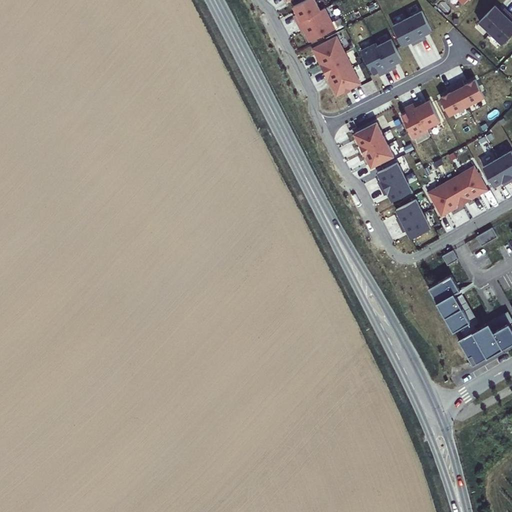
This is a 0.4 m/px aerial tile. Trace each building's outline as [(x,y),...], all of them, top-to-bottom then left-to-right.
[(297,22),(321,11),(315,0),(305,0),(294,6),(298,14),(294,16),(297,22)] [(491,33),(510,13),(504,8),(501,11),(495,5),(479,22),(491,33)] [(321,11),(297,22),(301,29),(303,28),(310,42),(336,29),(325,8),(321,11)] [(422,11),(408,18),(420,42),(426,38),(425,35),(432,31),(422,11)] [(511,15),(510,13),(491,33),(502,44),(511,34),(511,15)] [(420,42),(408,18),(393,26),(403,45),(411,41),(413,45),(420,42)] [(313,49),(321,64),(345,52),(337,36),(313,49)] [(391,39),(377,46),(390,70),(397,67),(395,63),(402,60),(391,39)] [(362,50),(374,74),(381,70),(383,74),(390,70),(377,46),(376,43),(362,50)] [(321,64),(328,80),(353,68),(345,52),(321,64)] [(328,80),(336,96),(361,83),(353,68),(328,80)] [(456,84),(468,108),(482,100),(472,81),(465,84),(463,81),(456,84)] [(443,95),(453,115),(468,108),(456,84),(449,88),(451,91),(443,95)] [(421,100),(414,103),(426,128),(441,120),(430,100),(423,103),(421,100)] [(426,128),(414,103),(407,107),(409,110),(402,114),(413,138),(428,131),(426,128)] [(359,145),(383,133),(377,122),(353,134),(359,145)] [(383,133),(359,145),(364,156),(388,144),(383,133)] [(388,144),(364,156),(370,168),(394,155),(388,144)] [(497,159),(510,182),(511,180),(511,152),(511,151),(497,159)] [(510,182),(497,159),(483,167),(494,186),(501,182),(504,186),(510,182)] [(381,188),(405,176),(398,162),(378,172),(382,180),(378,181),(381,188)] [(458,175),(472,198),(487,190),(474,166),(458,175)] [(444,183),(457,207),(472,198),(458,175),(444,183)] [(381,188),(385,195),(388,193),(392,201),(412,191),(405,176),(381,188)] [(457,207),(444,183),(428,192),(442,216),(457,207)] [(397,218),(400,225),(423,213),(416,199),(396,209),(400,216),(397,218)] [(423,213),(400,225),(403,232),(407,230),(411,238),(431,228),(423,213)] [(498,236),(492,227),(476,236),(482,245),(498,236)] [(458,259),(453,249),(442,256),(448,265),(458,259)] [(451,274),(429,287),(453,331),(468,322),(470,326),(479,321),(451,274)] [(511,317),(508,310),(458,339),(473,365),(511,342),(511,326),(510,322),(511,320),(511,317)]
